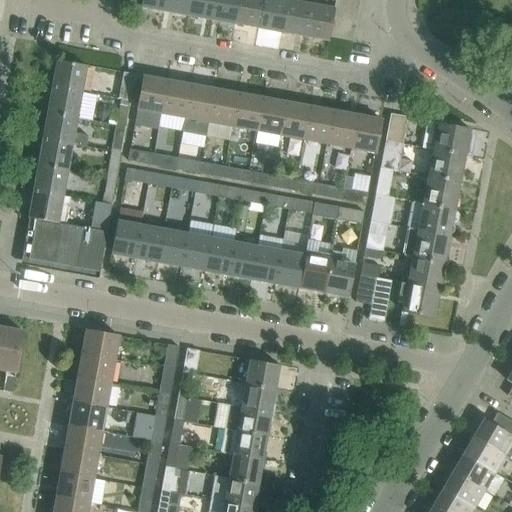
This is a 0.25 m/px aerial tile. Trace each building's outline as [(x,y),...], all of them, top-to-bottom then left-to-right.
[(140,6),(164,11),(165,0),(141,0),(141,3),(140,6)] [(189,0),(165,0),(164,11),(187,15),(189,0)] [(189,0),(187,15),(211,19),(214,0),(189,0)] [(238,0),(214,0),(211,19),(234,23),(238,0)] [(238,0),(234,23),(257,28),(262,0),(238,0)] [(286,1),(279,0),(262,0),(257,28),(281,32),(286,1)] [(357,16),(359,3),(340,0),(337,0),(335,10),(334,10),(334,12),(357,16)] [(281,32),(304,36),(310,5),(286,1),(281,32)] [(331,24),(334,12),(334,10),(310,5),(304,36),(328,41),(329,37),(331,24)] [(355,28),(357,16),(334,12),(331,24),(355,28)] [(331,24),(329,37),(352,41),(355,28),(331,24)] [(85,66),(57,61),(55,70),(52,86),(81,91),(85,66)] [(130,100),(135,75),(123,73),(118,98),(130,100)] [(149,112),(161,114),(167,81),(143,76),(136,110),(132,133),(145,135),(149,112)] [(191,85),(167,81),(161,114),(184,118),(191,85)] [(191,85),(184,118),(183,129),(206,133),(208,123),(214,89),(191,85)] [(81,91),(52,86),(48,112),(76,118),(81,91)] [(238,94),(214,89),(208,123),(232,127),(238,94)] [(262,98),(238,94),(232,127),(256,131),(262,98)] [(130,100),(118,98),(118,99),(119,99),(115,124),(125,126),(130,100)] [(285,102),(262,98),(256,131),(279,136),(285,102)] [(309,107),(285,102),(279,136),(303,140),(309,107)] [(333,111),(309,107),(303,140),(327,144),(333,111)] [(357,115),(333,111),(327,144),(351,149),(357,115)] [(76,118),(48,112),(43,138),(71,144),(84,146),(86,135),(73,133),(76,118)] [(390,114),(385,140),(403,143),(407,117),(390,114)] [(381,120),(357,115),(351,149),(375,153),(381,120)] [(422,147),(433,149),(470,156),(473,142),(467,141),(469,129),(427,121),(422,147)] [(125,126),(115,124),(110,151),(121,153),(125,126)] [(71,144),(43,138),(38,164),(67,170),(71,144)] [(380,166),(394,169),(398,170),(403,143),(385,140),(380,166)] [(151,164),(153,152),(130,148),(128,160),(151,164)] [(433,149),(428,176),(459,182),(464,156),(470,157),(470,156),(433,149)] [(121,153),(110,151),(105,177),(116,179),(121,153)] [(153,152),(151,164),(175,168),(177,157),(153,152)] [(177,157),(175,168),(199,173),(201,161),(177,157)] [(201,161),(199,173),(223,177),(225,165),(201,161)] [(67,170),(38,164),(33,191),(62,196),(64,184),(72,186),(75,171),(67,170)] [(225,165),(223,177),(246,181),(248,170),(225,165)] [(389,196),(394,169),(380,166),(375,193),(389,196)] [(124,179),(148,184),(150,172),(126,168),(124,179)] [(248,170),(246,181),(270,186),(272,174),(248,170)] [(174,176),(150,172),(148,184),(172,188),(174,176)] [(272,174),(270,186),(294,190),(296,178),(272,174)] [(172,188),(195,192),(198,181),(174,176),(172,188)] [(428,176),(423,202),(454,208),(459,182),(428,176)] [(116,179),(105,177),(101,203),(111,205),(116,179)] [(296,178),(294,190),(318,194),(320,183),(296,178)] [(219,197),(221,185),(198,181),(195,192),(219,197)] [(320,183),(318,194),(342,199),(344,187),(320,183)] [(219,197),(243,201),(245,189),(221,185),(219,197)] [(368,191),(344,187),(342,199),(366,203),(368,191)] [(267,205),(269,194),(245,189),(243,201),(267,205)] [(33,191),(31,204),(28,218),(35,219),(57,223),(60,223),(65,224),(70,197),(62,196),(33,191)] [(267,205),(290,210),(292,198),(269,194),(267,205)] [(313,214),(315,202),(292,198),(290,210),(313,214)] [(410,228),(418,229),(449,235),(451,224),(454,224),(458,222),(459,215),(457,212),(454,211),(454,208),(423,202),(415,200),(410,228)] [(313,214),(338,219),(340,207),(315,202),(313,214)] [(111,205),(101,203),(96,230),(106,232),(111,205)] [(365,211),(340,207),(338,219),(362,223),(365,211)] [(390,212),(372,209),(370,221),(388,224),(390,212)] [(60,223),(57,223),(35,219),(32,238),(31,238),(31,239),(32,240),(29,259),(53,263),(60,223)] [(388,224),(370,221),(368,232),(386,236),(388,224)] [(53,263),(77,268),(83,227),(65,224),(60,223),(53,263)] [(111,253),(135,258),(140,227),(116,223),(111,253)] [(83,227),(77,268),(98,272),(99,273),(106,232),(96,230),(83,227)] [(140,227),(135,258),(158,262),(164,231),(140,227)] [(405,255),(413,256),(444,262),(449,235),(418,229),(410,228),(405,255)] [(158,262),(182,266),(188,236),(164,231),(158,262)] [(188,236),(182,266),(206,271),(211,240),(188,236)] [(206,271),(229,275),(235,244),(211,240),(206,271)] [(333,245),(308,241),(305,257),(300,288),(325,293),(330,261),(331,259),(332,252),(333,245)] [(235,244),(229,275),(253,279),(259,249),(235,244)] [(253,279),(277,284),(282,253),(259,249),(253,279)] [(282,253),(277,284),(300,288),(305,257),(282,253)] [(444,262),(413,256),(408,283),(439,290),(444,262)] [(330,261),(325,293),(348,297),(354,265),(330,261)] [(380,267),(362,263),(360,274),(376,277),(378,278),(380,267)] [(360,274),(355,303),(370,306),(376,277),(360,274)] [(405,297),(402,311),(407,312),(434,317),(439,290),(408,283),(407,284),(400,283),(398,296),(405,297)] [(0,370),(6,371),(6,367),(14,369),(13,377),(14,377),(22,331),(0,327),(0,370)] [(120,362),(122,351),(116,350),(118,336),(85,330),(81,355),(120,362)] [(178,347),(167,345),(163,370),(174,372),(178,347)] [(186,349),(182,373),(192,375),(195,376),(199,351),(186,349)] [(77,378),(110,385),(117,386),(121,362),(120,362),(81,355),(77,378)] [(249,360),(245,385),(274,391),(279,365),(249,360)] [(170,396),(174,372),(163,370),(158,394),(170,396)] [(192,375),(182,373),(177,398),(187,399),(192,375)] [(77,378),(72,402),(106,408),(110,385),(77,378)] [(241,408),(241,409),(270,414),(274,391),(245,385),(241,408)] [(170,396),(158,394),(154,417),(165,419),(170,396)] [(183,423),(191,424),(194,409),(186,408),(187,399),(177,398),(173,421),(183,423)] [(72,402),(68,426),(101,432),(106,408),(72,402)] [(229,406),(225,430),(266,438),(270,414),(241,409),(241,408),(229,406)] [(511,421),(497,413),(491,423),(483,419),(476,431),(475,430),(471,436),(505,456),(509,458),(511,453),(511,421)] [(154,417),(150,441),(161,443),(165,419),(154,417)] [(173,421),(169,445),(179,446),(183,423),(173,421)] [(68,426),(64,450),(97,456),(101,432),(68,426)] [(225,430),(220,454),(232,456),(262,461),(266,438),(225,430)] [(505,456),(471,436),(468,442),(469,443),(462,454),(495,474),(505,456)] [(161,443),(150,441),(145,465),(157,467),(161,443)] [(165,468),(183,471),(187,448),(169,445),(165,468)] [(64,450),(60,473),(93,479),(97,456),(64,450)] [(495,474),(462,454),(455,466),(454,465),(450,471),(485,491),(495,474)] [(232,456),(228,479),(257,485),(262,461),(232,456)] [(157,467),(145,465),(139,464),(137,479),(143,480),(141,488),(152,491),(157,467)] [(178,495),(183,471),(165,468),(161,492),(178,495)] [(485,491),(450,471),(447,477),(448,478),(442,490),(474,509),(485,491)] [(60,473),(55,497),(88,503),(100,505),(105,481),(93,479),(60,473)] [(215,477),(211,500),(253,508),(257,485),(228,479),(215,477)] [(141,488),(136,511),(148,511),(152,491),(141,488)] [(472,511),(474,509),(442,490),(435,501),(433,500),(430,506),(439,511),(472,511)] [(156,511),(175,511),(178,495),(161,492),(156,511)] [(55,497),(52,511),(86,511),(88,503),(55,497)] [(252,511),(253,508),(211,500),(209,511),(216,511),(252,511)]
